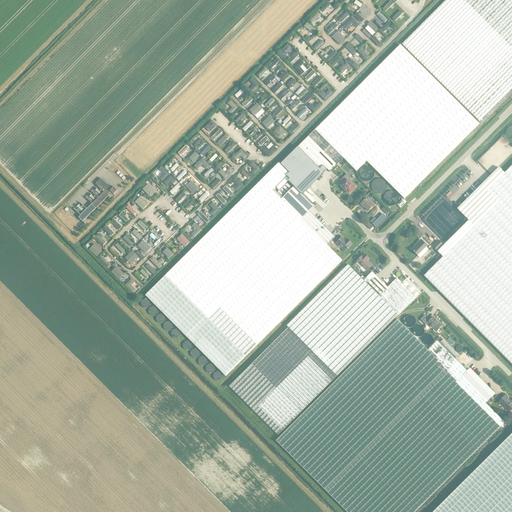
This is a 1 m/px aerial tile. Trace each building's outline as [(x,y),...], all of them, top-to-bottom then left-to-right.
[(511,48),(511,47),(511,0),(446,0),(402,44),(479,121),(511,88),(511,48)] [(383,9),(386,12),(394,5),(391,2),(383,9)] [(320,10),(323,13),(330,5),(328,3),(320,10)] [(393,18),(395,21),(403,14),(400,11),(393,18)] [(341,23),(350,15),(347,12),(339,20),(341,23)] [(312,24),(321,15),(318,13),(310,21),(312,24)] [(362,21),(356,14),(353,16),(359,23),(362,21)] [(378,16),(385,23),(388,21),(381,14),(378,16)] [(352,18),(343,26),(346,29),(352,24),(356,29),(360,26),(352,18)] [(332,23),(338,29),(340,27),(334,21),(332,23)] [(370,22),(367,25),(375,33),(379,30),(370,22)] [(392,25),(389,22),(380,30),(383,33),(392,25)] [(304,26),(314,35),(317,31),(307,23),(304,26)] [(339,44),(345,39),(338,32),(332,37),(339,44)] [(365,42),(359,36),(357,38),(363,45),(365,42)] [(380,43),(374,37),(372,39),(378,45),(380,43)] [(316,50),(324,43),(321,40),(314,47),(316,50)] [(286,55),(292,49),(288,44),(282,50),(286,55)] [(345,47),(353,55),(356,52),(348,44),(345,47)] [(400,45),(308,137),(337,166),(343,159),(356,171),(366,161),(404,199),(479,124),(400,45)] [(358,52),(365,59),(367,57),(360,50),(358,52)] [(337,54),(334,51),(326,59),(329,62),(337,54)] [(297,56),(295,54),(288,60),(290,63),(297,56)] [(344,62),(338,56),(331,63),(334,67),(338,62),(341,65),(344,62)] [(271,69),(279,61),(277,58),(269,66),(271,69)] [(359,67),(351,59),(348,62),(356,69),(359,67)] [(303,64),(301,62),(294,69),(296,71),(303,64)] [(352,70),(347,64),(339,71),(342,74),(346,70),(349,72),(352,70)] [(258,75),(261,77),(269,69),(266,67),(258,75)] [(307,81),(316,72),(313,70),(305,78),(307,81)] [(288,74),(286,71),(279,78),(281,80),(288,74)] [(275,77),(273,75),(266,82),(268,84),(275,77)] [(254,86),(250,89),(253,93),(260,86),(253,78),(249,81),(254,86)] [(312,84),(314,86),(321,80),(318,78),(312,84)] [(289,88),(296,81),(293,79),(287,85),(289,88)] [(237,98),(244,92),(242,89),(235,95),(237,98)] [(325,94),(322,91),(318,94),(325,101),(333,93),(330,90),(325,94)] [(281,98),(284,100),(290,94),(288,91),(281,98)] [(260,97),(257,94),(254,97),(259,103),(267,96),(264,92),(260,97)] [(313,96),(310,94),(302,101),(305,104),(313,96)] [(251,96),(242,104),(244,107),(253,99),(251,96)] [(272,99),(265,105),(268,108),(274,101),(272,99)] [(298,100),(290,107),(292,110),(301,103),(298,100)] [(238,108),(231,101),(227,104),(231,108),(228,112),(231,115),(238,108)] [(313,112),(321,105),(318,102),(313,107),(311,104),(308,107),(313,112)] [(249,111),(254,116),(262,109),(257,104),(249,111)] [(274,114),(276,117),(283,110),(280,108),(274,114)] [(269,116),(262,124),(267,129),(275,122),(269,116)] [(289,116),(282,123),(284,125),(291,118),(289,116)] [(211,122),(205,128),(209,133),(216,127),(211,122)] [(253,124),(250,122),(244,129),(246,131),(253,124)] [(292,132),(298,126),(296,124),(290,130),(292,132)] [(274,132),(280,137),(285,132),(280,126),(274,132)] [(211,138),(214,140),(222,132),(220,130),(211,138)] [(253,139),(261,132),(259,130),(251,137),(253,139)] [(225,137),(218,143),(220,146),(227,139),(225,137)] [(268,139),(266,137),(258,144),(261,146),(268,139)] [(308,137),(298,147),(320,169),(323,166),(330,172),(337,166),(308,137)] [(196,148),(203,142),(201,139),(194,146),(196,148)] [(277,149),(273,145),(269,150),(265,146),(262,150),(268,156),(270,156),(277,149)] [(188,149),(186,147),(180,153),(182,155),(188,149)] [(210,149),(208,147),(201,154),(203,156),(210,149)] [(306,191),(309,188),(313,184),(324,173),(320,169),(298,147),(287,158),(286,159),(283,162),(280,165),(289,173),(286,176),(290,179),(289,180),(288,181),(288,182),(294,187),(302,195),(306,191)] [(240,156),(244,160),(247,157),(241,150),(233,158),(236,161),(240,156)] [(194,163),(200,157),(195,152),(189,158),(194,163)] [(214,169),(224,159),(220,155),(210,165),(214,169)] [(197,171),(202,166),(206,170),(210,166),(202,158),(194,167),(197,171)] [(260,169),(252,161),(248,165),(253,169),(250,172),(254,175),(260,169)] [(171,170),(173,172),(179,165),(177,163),(171,170)] [(279,163),(262,180),(272,190),(286,176),(289,173),(280,165),(279,163)] [(443,257),(424,276),(511,364),(511,166),(509,170),(505,174),(487,192),(497,202),(443,257)] [(159,170),(163,174),(159,178),(162,181),(170,175),(162,167),(159,170)] [(233,170),(229,167),(224,172),(221,169),(218,173),(225,179),(233,170)] [(203,175),(206,178),(214,171),(211,168),(203,175)] [(443,245),(437,251),(443,257),(497,202),(487,192),(505,174),(498,168),(457,210),(464,216),(469,221),(467,222),(466,223),(447,241),(443,245)] [(247,180),(250,177),(244,170),(241,173),(247,180)] [(184,171),(176,178),(179,181),(187,173),(184,171)] [(356,186),(349,179),(350,178),(347,175),(339,183),(341,185),(341,186),(349,194),(354,188),(356,186)] [(176,181),(171,176),(164,183),(166,186),(170,183),(172,185),(176,181)] [(217,178),(215,176),(209,183),(211,185),(217,178)] [(234,188),(237,191),(243,185),(235,177),(232,181),(237,185),(234,188)] [(83,222),(96,209),(112,193),(114,194),(117,191),(114,187),(112,189),(101,179),(95,184),(104,192),(79,218),(83,222)] [(261,180),(205,235),(284,318),(342,260),(327,245),(301,220),(281,199),(272,190),(262,180),(261,180)] [(186,187),(193,194),(199,189),(191,181),(186,187)] [(148,184),(142,190),(150,197),(156,192),(148,184)] [(180,187),(177,184),(170,192),(172,195),(180,187)] [(231,197),(234,195),(225,187),(223,189),(231,197)] [(294,187),(281,199),(301,220),(309,212),(314,207),(302,195),(294,187)] [(198,200),(201,203),(209,195),(206,192),(198,200)] [(179,202),(185,195),(183,193),(177,200),(179,202)] [(216,196),(224,205),(226,203),(218,194),(216,196)] [(148,205),(140,197),(135,202),(142,210),(148,205)] [(365,197),(360,202),(361,204),(368,211),(373,205),(367,198),(365,197)] [(198,204),(192,199),(184,207),(187,209),(192,205),(195,207),(198,204)] [(219,210),(212,202),(209,206),(213,209),(209,214),(212,217),(219,210)] [(136,212),(129,205),(126,208),(133,215),(136,212)] [(198,215),(207,224),(209,222),(200,212),(198,215)] [(309,212),(301,220),(327,245),(335,237),(325,228),(309,212)] [(122,213),(119,216),(126,222),(128,220),(122,213)] [(374,219),(371,222),(376,227),(385,219),(382,215),(376,221),(374,219)] [(121,228),(113,220),(111,222),(119,230),(121,228)] [(138,224),(146,232),(149,229),(140,221),(138,224)] [(202,230),(194,223),(192,225),(195,229),(190,234),(194,237),(202,230)] [(114,234),(106,226),(103,229),(111,236),(114,234)] [(140,240),(142,238),(135,230),(132,233),(140,240)] [(177,239),(185,247),(190,242),(182,234),(177,239)] [(98,235),(95,237),(103,245),(106,243),(98,235)] [(160,281),(145,296),(226,375),(284,318),(205,235),(170,270),(160,281)] [(134,244),(125,236),(123,239),(131,247),(134,244)] [(352,245),(347,239),(345,241),(341,237),(336,243),(344,251),(347,248),(348,249),(352,245)] [(417,256),(427,246),(421,240),(411,250),(417,256)] [(145,254),(151,248),(143,241),(138,246),(145,254)] [(439,241),(432,247),(437,251),(443,245),(439,241)] [(118,243),(115,246),(123,254),(126,252),(118,243)] [(94,244),(89,250),(97,257),(102,251),(94,244)] [(163,253),(169,259),(173,254),(167,248),(163,253)] [(125,259),(130,264),(138,257),(133,251),(125,259)] [(367,271),(372,266),(367,262),(369,260),(364,255),(362,257),(362,256),(357,261),(367,271)] [(158,261),(153,256),(149,259),(158,268),(165,261),(161,257),(158,261)] [(98,259),(107,268),(110,265),(101,257),(98,259)] [(146,267),(154,275),(156,272),(148,264),(146,267)] [(365,279),(362,275),(360,277),(348,265),(286,326),(288,328),(229,387),(278,436),(415,299),(400,283),(401,283),(397,279),(387,288),(371,273),(365,279)] [(117,267),(111,272),(119,280),(124,275),(117,267)] [(140,272),(147,279),(149,276),(142,269),(140,272)] [(135,282),(131,279),(124,286),(132,294),(135,290),(131,286),(135,282)] [(442,326),(433,317),(430,320),(427,317),(422,322),(425,325),(428,323),(436,332),(442,326)] [(467,371),(437,341),(428,351),(397,320),(284,432),(285,433),(276,441),(347,511),(414,511),(504,423),(485,403),(495,394),(470,368),(467,371)] [(505,396),(498,402),(509,413),(511,409),(511,402),(511,403),(505,396)] [(511,511),(511,433),(432,511),(511,511)]
